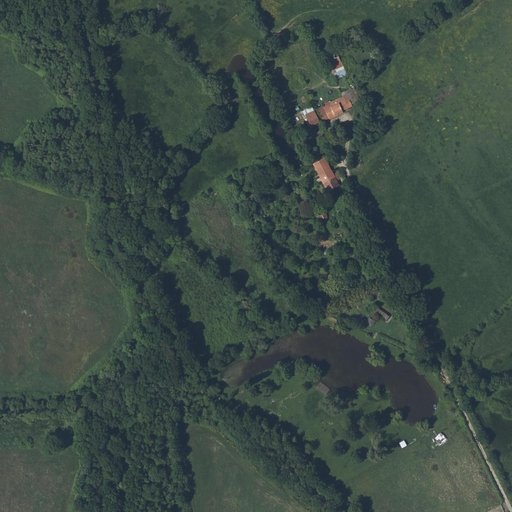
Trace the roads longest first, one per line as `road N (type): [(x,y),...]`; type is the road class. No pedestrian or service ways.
road 1 (unclassified): [(326,136),(511,511)]
road 2 (track): [(158,314),(118,246),(82,0)]
road 3 (track): [(342,511),(265,441),(199,398),(158,314)]
road 4 (track): [(70,511),(99,413),(158,314)]
